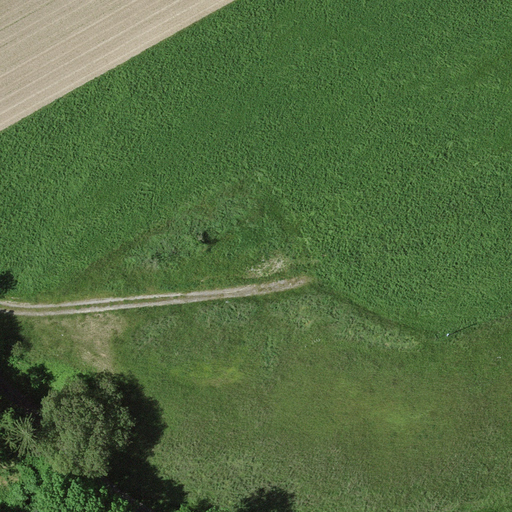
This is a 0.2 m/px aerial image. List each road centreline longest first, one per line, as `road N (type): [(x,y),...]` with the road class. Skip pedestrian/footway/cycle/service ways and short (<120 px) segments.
road 1 (track): [(0,304),(43,307),(315,281)]
road 2 (track): [(120,511),(0,461)]
